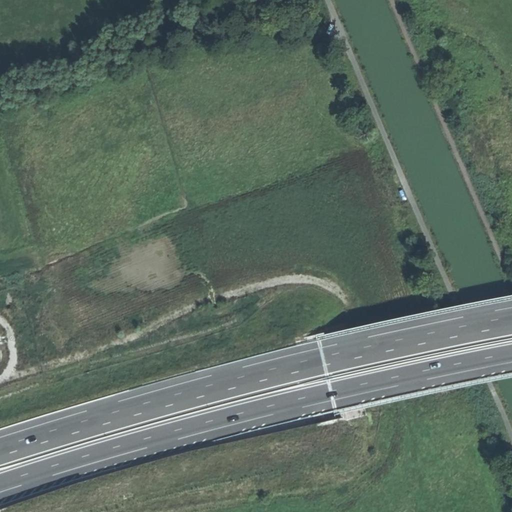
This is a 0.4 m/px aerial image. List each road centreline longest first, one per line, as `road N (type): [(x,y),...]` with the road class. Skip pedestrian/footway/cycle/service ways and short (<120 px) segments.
road 1 (motorway): [(0,482),(271,405),(511,354)]
road 2 (motorway): [(511,318),(228,377),(0,444)]
road 3 (unknown): [(0,275),(269,226),(404,182)]
